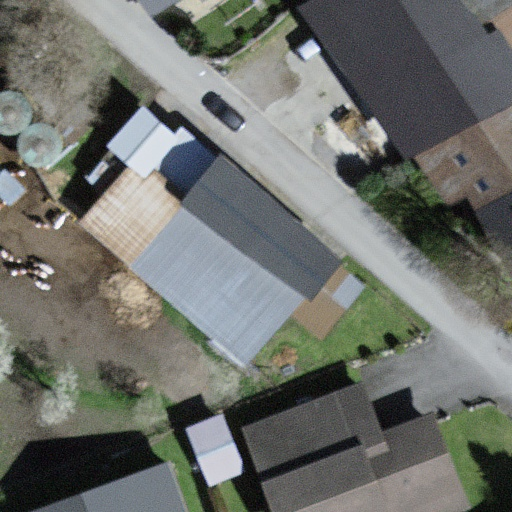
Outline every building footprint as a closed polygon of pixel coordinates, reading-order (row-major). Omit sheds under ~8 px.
[(146,0),(154,12),(172,0),(146,0)] [(311,0),(302,5),(410,154),(418,150),(511,101),(511,47),(473,0),(311,0)] [(18,128),(21,125),(27,112),(21,99),(14,95),(9,94),(0,97),(0,126),(9,130),(18,128)] [(511,101),(418,150),(454,197),(473,186),(511,251),(511,101)] [(162,167),(316,302),(349,264),(164,102),(123,149),(154,177),(162,167)] [(50,160),(54,157),(59,144),(54,131),(47,127),(41,126),(28,131),(23,144),(23,149),(28,157),(41,162),(50,160)] [(370,385),(254,430),(285,511),(463,511),(476,507),(444,422),(392,442),(370,385)] [(232,418),(200,430),(220,485),(252,473),(232,418)] [(198,511),(181,466),(58,511),(198,511)]
